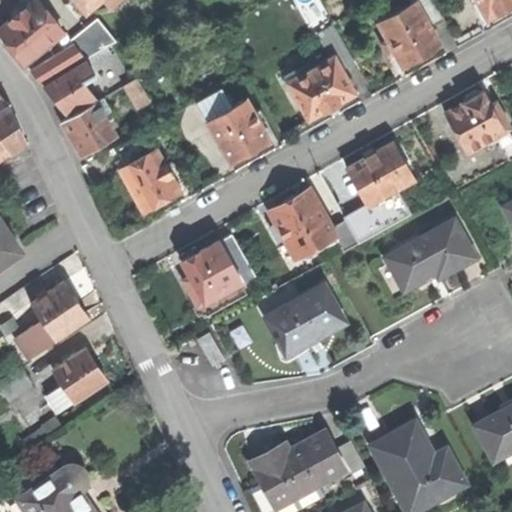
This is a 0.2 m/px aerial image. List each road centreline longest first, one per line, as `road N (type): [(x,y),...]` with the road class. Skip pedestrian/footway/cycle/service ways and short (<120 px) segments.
road 1 (residential): [(108,266),(511,40)]
road 2 (residential): [(182,426),(327,395),(467,341)]
road 3 (residential): [(108,266),(24,96),(0,67)]
road 4 (residential): [(182,426),(108,266)]
